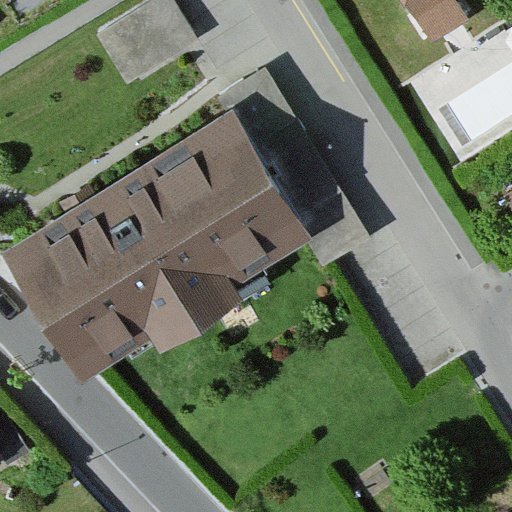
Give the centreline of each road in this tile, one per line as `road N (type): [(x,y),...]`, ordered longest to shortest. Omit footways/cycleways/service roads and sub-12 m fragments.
road 1 (residential): [(471,310),(270,0)]
road 2 (tertiary): [(0,312),(189,511)]
